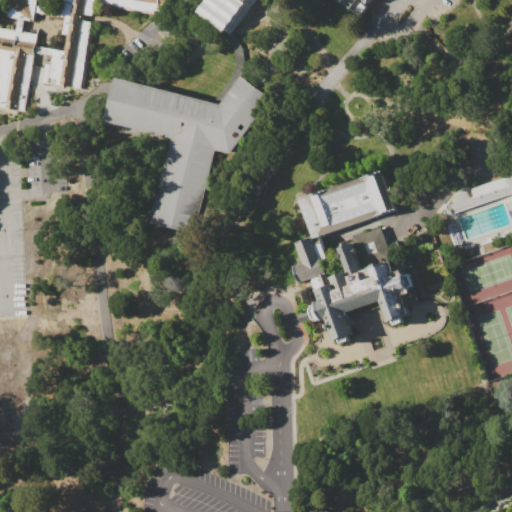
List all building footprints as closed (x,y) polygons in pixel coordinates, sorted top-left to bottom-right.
[(35,0),(32,21),(1,16),(3,0),(35,0)] [(60,0),(94,0),(81,88),(41,82),(44,63),(48,64),(50,55),(52,55),(53,49),(64,51),(67,35),(61,34),(64,17),(58,16),(60,0)] [(101,0),(101,4),(172,16),(174,0),(101,0)] [(370,0),(360,14),(340,0),(258,0),(233,35),(200,11),(207,0),(370,0)] [(0,28),(36,34),(24,109),(0,105),(0,28)] [(216,150),(212,149),(192,235),(147,224),(168,136),(105,119),(116,77),(219,105),(240,77),(269,98),(227,153),(216,150)] [(300,201),(384,171),(397,208),(313,237),(300,201)] [(511,193),(452,213),(449,204),(457,201),(454,194),(511,174),(511,193)] [(358,235),(381,228),(389,253),(366,261),(358,235)] [(326,274),(329,284),(312,289),(309,280),(301,283),(296,267),(304,264),(298,244),(314,238),(321,258),(322,258),(327,274),(326,274)] [(346,311),(354,333),(351,334),(350,341),(342,343),(339,339),(334,340),(327,318),(316,321),(312,319),(309,311),(311,306),(321,303),(317,290),(335,284),(332,276),(348,271),(341,247),(353,243),(363,273),(372,270),(371,267),(390,261),(396,279),(409,274),(414,289),(401,293),(408,316),(404,317),(404,322),(396,325),(393,321),(389,322),(382,300),(346,311)]
